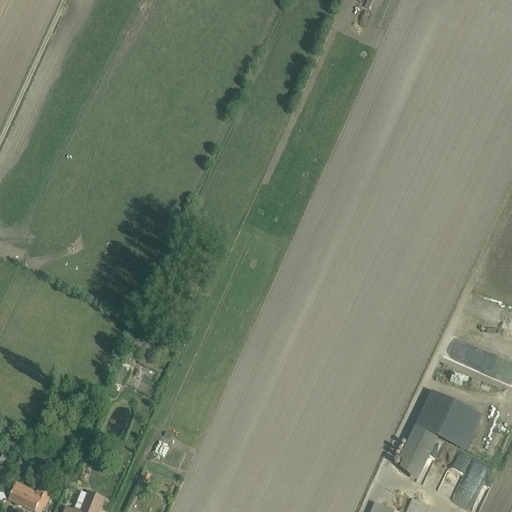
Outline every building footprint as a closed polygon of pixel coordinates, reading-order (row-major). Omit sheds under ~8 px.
[(131,346),(127,356),(134,359),(139,350),(138,349),(145,333),(139,331),(132,347),(131,346)] [(114,383),(110,393),(115,396),(117,392),(119,393),(131,365),(125,361),(114,383)] [(511,399),(504,395),(502,400),(511,405),(511,399)] [(90,397),(87,404),(97,409),(99,402),(90,397)] [(479,413),(503,424),(509,412),(484,401),(479,413)] [(451,427),(453,422),(443,418),(441,423),(451,427)] [(415,428),(399,460),(403,462),(400,468),(418,483),(438,440),(415,428)] [(160,464),(162,458),(155,455),(153,461),(160,464)] [(465,458),(458,455),(442,493),(455,498),(465,474),(468,475),(475,458),(467,455),(465,458)] [(143,470),(140,477),(149,481),(151,475),(146,473),(147,472),(143,470)] [(8,487),(5,495),(10,498),(8,501),(32,511),(42,511),(45,506),(46,507),(48,502),(50,503),(51,501),(50,500),(52,496),(50,495),(52,490),(46,487),(48,484),(42,482),(35,495),(33,494),(35,492),(17,483),(14,490),(8,487)] [(67,508),(65,511),(100,511),(105,500),(88,493),(87,495),(81,492),(73,511),(67,508)] [(436,511),(412,500),(406,511),(392,511),(375,504),(371,511),(436,511)]
